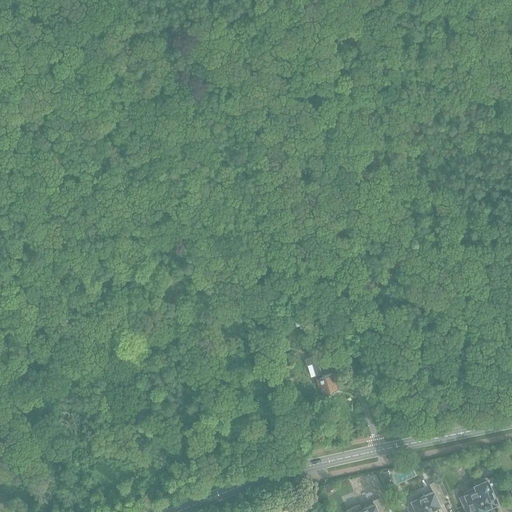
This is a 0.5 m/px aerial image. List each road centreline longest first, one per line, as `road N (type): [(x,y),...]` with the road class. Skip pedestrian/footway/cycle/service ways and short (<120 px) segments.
road 1 (secondary): [(310,466),(511,422)]
road 2 (secondary): [(175,511),(310,466)]
